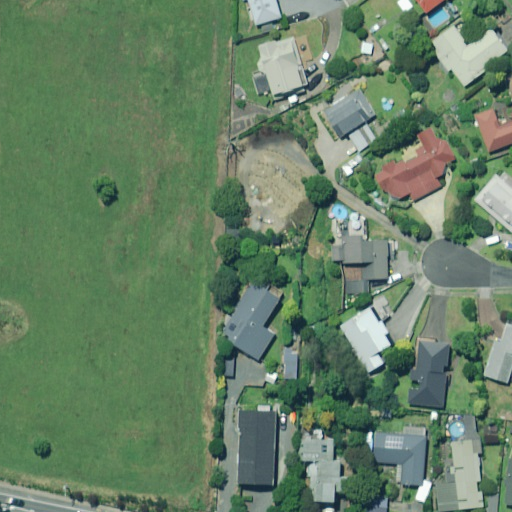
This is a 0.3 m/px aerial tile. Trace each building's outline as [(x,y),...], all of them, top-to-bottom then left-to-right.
[(250,0),(258,23),(285,15),(280,0),(250,0)] [(421,0),(428,9),(440,0),(421,0)] [(466,84),(511,48),(511,45),(494,23),(470,42),(456,23),(434,40),(439,47),(435,50),(450,69),(453,67),(466,84)] [(297,34),(260,44),(275,99),(307,90),(305,83),(310,82),(297,34)] [(361,87),(325,110),(341,137),(378,114),(361,87)] [(495,107),(477,114),(491,150),(511,142),(511,121),(501,125),(495,107)] [(382,169),(375,173),(383,190),(389,187),(392,195),(403,196),(411,192),(415,199),(443,184),(439,175),(445,172),(448,161),(457,157),(449,139),(439,135),(434,127),(419,134),(425,145),(417,149),(420,155),(407,162),(405,158),(398,162),(396,158),(381,166),(382,169)] [(511,182),(498,170),(474,198),(511,230),(511,182)] [(260,221),(262,234),(277,232),(275,218),(260,221)] [(343,260),(345,294),(371,293),(370,280),(391,279),(390,237),(366,238),(366,233),(343,234),(343,242),(332,243),(333,260),(343,260)] [(228,339),(260,360),(279,332),(265,323),(282,298),(256,281),(223,330),(231,335),(228,339)] [(341,325),(370,372),(386,362),(379,351),(393,342),(388,333),(391,331),(375,305),(341,325)] [(496,340),(486,373),(509,381),(511,370),(511,322),(509,321),(502,342),(496,340)] [(412,368),(409,402),(446,406),(452,341),(421,338),(418,368),(412,368)] [(300,378),(299,347),(286,348),(287,378),(300,378)] [(279,409),(239,408),(237,483),(277,485),(279,409)] [(377,431),(375,461),(403,463),(401,483),(425,485),(428,435),(377,431)] [(336,439),(307,438),(306,460),(319,461),(317,500),(338,501),(339,492),(352,492),(352,476),(343,475),(344,460),(335,459),(336,439)] [(439,485),(441,511),(486,506),(479,438),(453,441),(455,465),(451,465),(452,472),(448,472),(449,484),(439,485)] [(363,511),(387,511),(389,496),(364,495),(363,511)]
